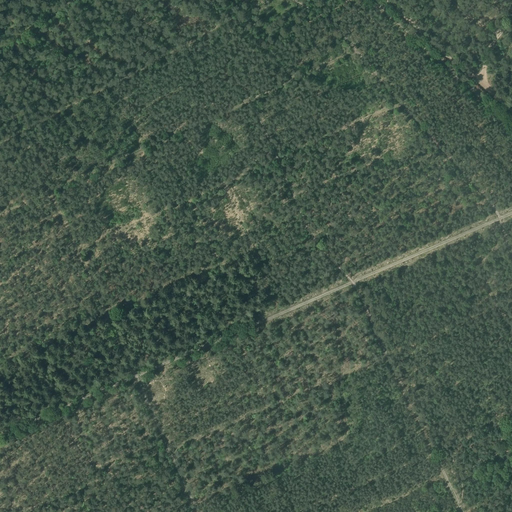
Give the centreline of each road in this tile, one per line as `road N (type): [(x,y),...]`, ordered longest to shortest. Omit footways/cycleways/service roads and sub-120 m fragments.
road 1 (track): [(0,433),(511,204)]
road 2 (unknown): [(511,262),(493,213),(317,8),(300,0)]
road 3 (track): [(363,312),(349,281),(312,240),(247,100)]
road 4 (track): [(363,312),(456,507)]
road 5 (unclassified): [(511,135),(372,0)]
road 6 (track): [(133,69),(0,141)]
road 7 (track): [(132,375),(195,511)]
road 8 (track): [(297,511),(431,453)]
